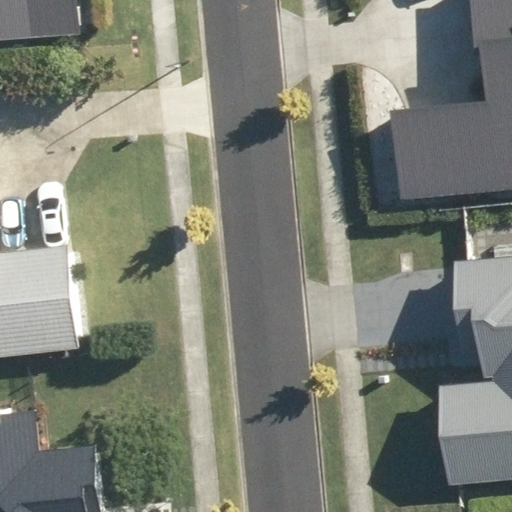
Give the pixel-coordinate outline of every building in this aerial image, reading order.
[(0,0),(0,40),(54,36),(51,0),(0,0)] [(401,196),(511,186),(511,0),(469,0),(474,46),(483,45),(488,103),(393,112),(401,196)] [(0,357),(87,349),(76,244),(0,252),(0,357)] [(511,255),(462,260),(470,354),(489,353),(491,377),(501,377),(501,380),(447,384),(455,483),(511,478),(511,255)] [(0,511),(109,511),(104,444),(48,449),(44,409),(0,412),(0,511)]
